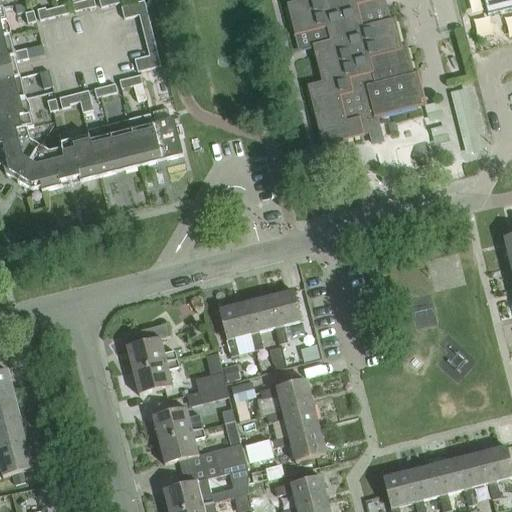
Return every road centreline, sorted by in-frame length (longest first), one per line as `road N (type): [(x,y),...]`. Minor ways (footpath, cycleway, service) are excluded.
road 1 (residential): [(74,303),(475,205)]
road 2 (residential): [(128,511),(74,303)]
